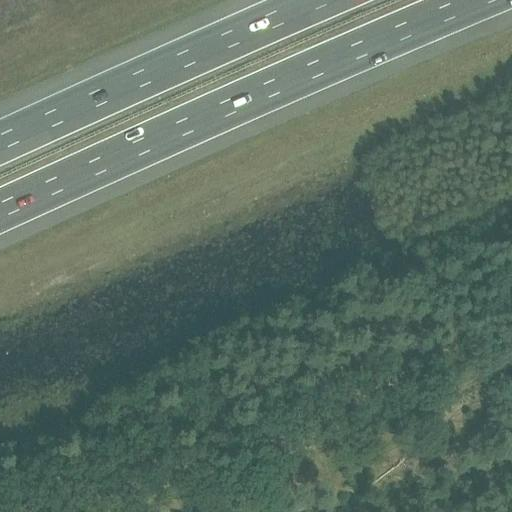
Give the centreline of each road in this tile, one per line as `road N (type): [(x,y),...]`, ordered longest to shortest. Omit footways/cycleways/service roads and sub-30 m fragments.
road 1 (motorway): [(0,212),(481,0)]
road 2 (motorway): [(318,0),(0,143)]
